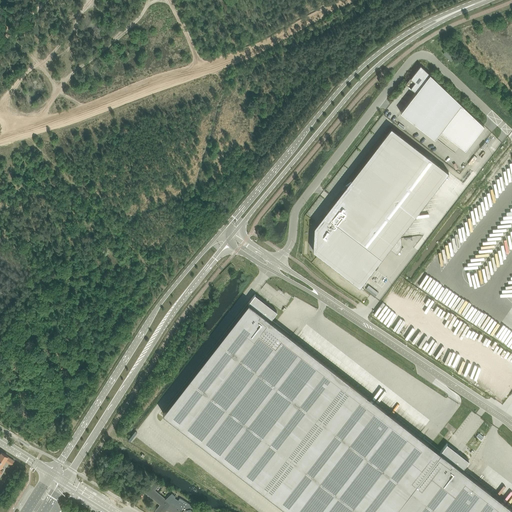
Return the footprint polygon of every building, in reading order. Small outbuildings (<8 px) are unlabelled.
[(454,57),(446,50),(443,53),(451,61),(454,57)] [(483,124),(461,104),(420,65),(406,84),(416,92),(400,112),(401,112),(429,134),(435,138),(437,136),(439,132),(441,130),(462,147),(464,149),(483,124)] [(314,248),(313,250),(360,286),(364,280),(368,275),(389,248),(397,254),(402,247),(400,233),(432,192),(446,173),(448,171),(429,157),(391,127),(345,187),(346,187),(329,209),(329,210),(326,214),(325,214),(315,227),(314,248)] [(511,184),(501,197),(504,199),(506,197),(510,199),(511,195),(511,184)] [(438,267),(444,265),(453,253),(450,251),(452,248),(453,250),(451,251),(453,253),(459,245),(456,243),(459,240),(456,238),(455,238),(453,241),(450,238),(447,242),(443,238),(445,245),(441,247),(434,257),(436,258),(431,260),(432,262),(430,263),(432,268),(435,266),(437,271),(439,268),(438,267)] [(368,285),(365,289),(375,295),(378,291),(368,285)] [(207,356),(163,413),(164,414),(166,415),(200,442),(202,443),(281,505),(282,506),(283,506),(284,507),(290,511),(511,511),(511,506),(470,474),(466,471),(463,469),(469,460),(462,455),(459,452),(457,451),(447,443),(440,451),(431,444),(422,437),(419,434),(295,338),(292,336),(275,323),(271,319),(277,311),(269,305),(267,303),(265,302),(256,295),(255,294),(254,295),(218,341),(208,354),(207,356)] [(129,440),(133,443),(139,433),(134,430),(129,440)] [(0,454),(0,471),(1,472),(2,470),(0,468),(5,460),(12,464),(14,460),(8,456),(1,452),(0,454)] [(145,492),(160,504),(155,510),(157,511),(164,511),(169,507),(177,511),(192,511),(190,509),(191,508),(193,505),(180,497),(178,500),(174,498),(175,496),(172,493),(166,499),(155,490),(160,483),(156,480),(151,486),(150,486),(145,492)]
